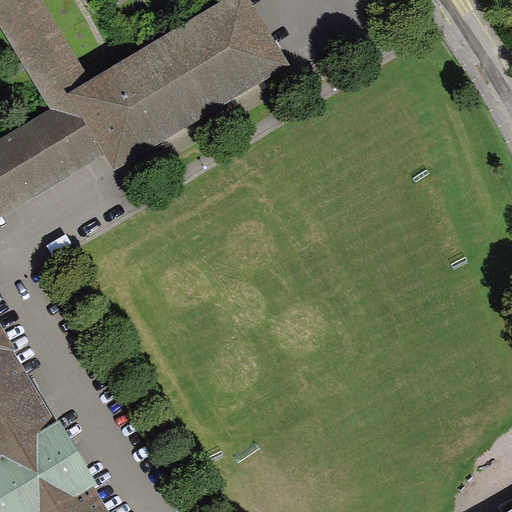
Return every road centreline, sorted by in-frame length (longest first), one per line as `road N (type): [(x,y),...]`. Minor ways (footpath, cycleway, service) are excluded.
road 1 (residential): [(108,187),(0,251)]
road 2 (residential): [(451,0),(511,105)]
